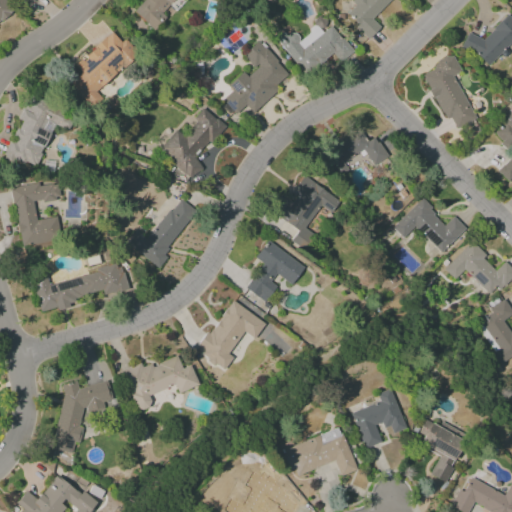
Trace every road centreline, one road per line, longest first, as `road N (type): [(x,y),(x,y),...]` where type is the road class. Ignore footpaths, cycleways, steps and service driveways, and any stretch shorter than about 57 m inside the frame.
road 1 (residential): [(459,0),(372,90),(279,143),(242,194),(229,251),(202,282),(162,314),(21,360)]
road 2 (residential): [(96,0),(0,86),(28,394),(20,442),(0,467)]
road 3 (residential): [(511,236),(372,90)]
